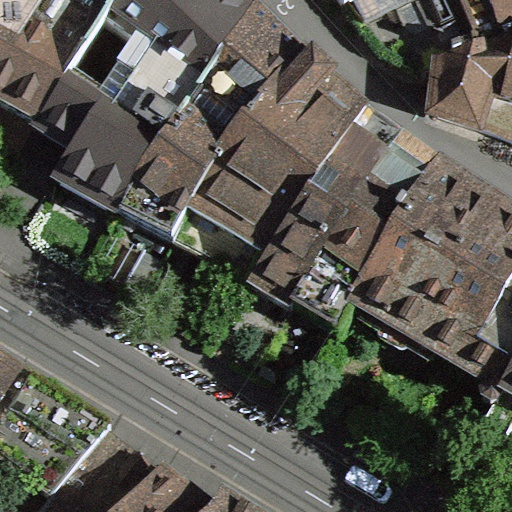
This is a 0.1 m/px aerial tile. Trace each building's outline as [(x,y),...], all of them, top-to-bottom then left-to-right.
[(0,0),(0,15),(9,0),(0,0)] [(9,0),(0,15),(0,110),(35,131),(123,0),(9,0)] [(210,86),(254,17),(235,0),(123,0),(35,131),(65,150),(74,156),(56,183),(120,218),(185,120),(210,86)] [(420,75),(479,57),(470,23),(457,0),(352,0),(342,6),(355,24),(379,54),(418,76),(420,75)] [(511,0),(487,0),(499,26),(508,47),(511,45),(511,0)] [(210,86),(185,120),(227,151),(244,125),(255,118),(300,62),(269,32),(254,17),(210,86)] [(511,45),(508,47),(479,57),(420,75),(438,83),(436,100),(434,116),(478,131),(490,97),(511,103),(511,45)] [(249,287),(264,264),(364,120),(316,77),(300,62),(255,118),(244,125),(227,151),(212,173),(214,174),(172,247),(195,258),(249,287)] [(214,174),(212,173),(227,151),(185,120),(120,218),(137,227),(172,247),(214,174)] [(375,128),(364,120),(264,264),(249,287),(259,293),(291,312),(294,308),(308,285),(400,145),(375,128)] [(302,314),(339,336),(353,309),(351,307),(437,172),(409,152),(400,145),(308,285),(294,308),(302,314)] [(489,387),(482,399),(483,405),(491,409),(493,409),(495,410),(503,396),(511,381),(511,220),(470,193),(437,172),(351,307),(353,309),(390,330),(489,387)] [(0,375),(0,472),(48,507),(102,444),(106,438),(11,379),(9,382),(0,375)] [(511,381),(503,396),(495,410),(480,435),(499,446),(511,453),(511,381)] [(102,444),(48,507),(43,511),(129,511),(156,485),(114,452),(102,444)] [(191,511),(167,493),(156,485),(129,511),(191,511)]
